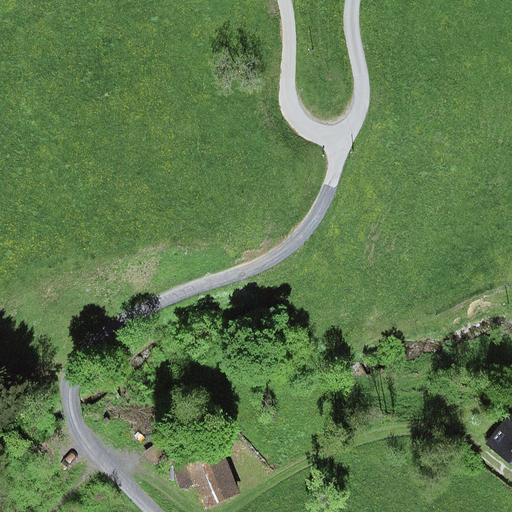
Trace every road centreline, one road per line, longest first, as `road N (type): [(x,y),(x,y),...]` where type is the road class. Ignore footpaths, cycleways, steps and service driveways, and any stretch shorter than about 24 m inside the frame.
road 1 (track): [(338,141),(323,211),(299,242),(263,265),(177,294),(113,329),(77,362),(66,387),(82,438),(153,511)]
road 2 (unclassified): [(354,0),(364,89),(357,125),(338,141),(308,130),(289,111),(285,0)]
road 3 (track): [(224,511),(337,449),(424,429),(463,437),(511,476)]
